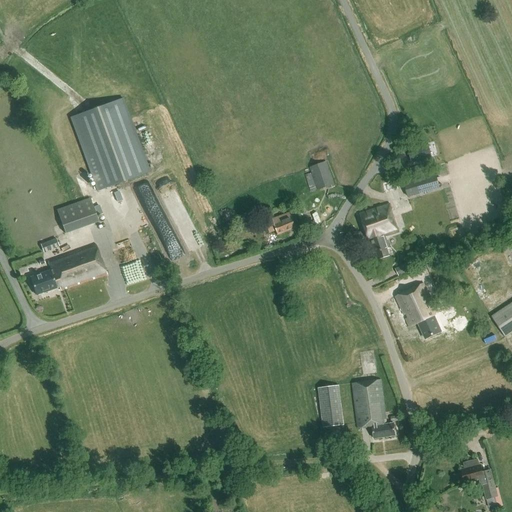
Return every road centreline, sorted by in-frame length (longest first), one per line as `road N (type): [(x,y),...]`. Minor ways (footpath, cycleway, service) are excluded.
road 1 (unclassified): [(0,347),(330,238)]
road 2 (unclassified): [(409,511),(417,444),(405,392),(380,319),(330,238)]
road 3 (unclassified): [(330,238),(393,128),(341,0)]
